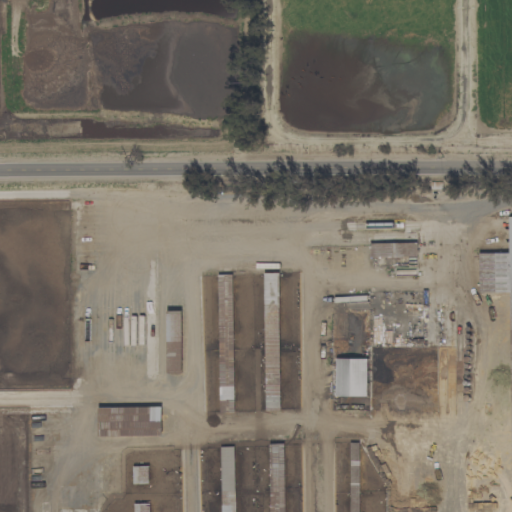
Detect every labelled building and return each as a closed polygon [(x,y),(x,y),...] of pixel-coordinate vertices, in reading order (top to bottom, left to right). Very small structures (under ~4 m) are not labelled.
[(511,511),(511,216),(509,217),(509,253),(479,253),(479,292),(510,292),(511,511)] [(264,273),(265,410),(280,410),(278,273),(264,273)] [(232,274),(217,274),(219,413),(234,412),(232,274)] [(181,310),(167,311),(167,372),(182,372),(181,310)] [(367,396),(367,359),(336,358),(335,396),(367,396)] [(98,407),(98,436),(162,435),(162,406),(98,407)] [(269,511),(270,511),(272,511),(271,511),(284,511),(283,444),(269,444),(269,511)] [(149,466),(133,466),(133,484),(149,484),(149,466)]
